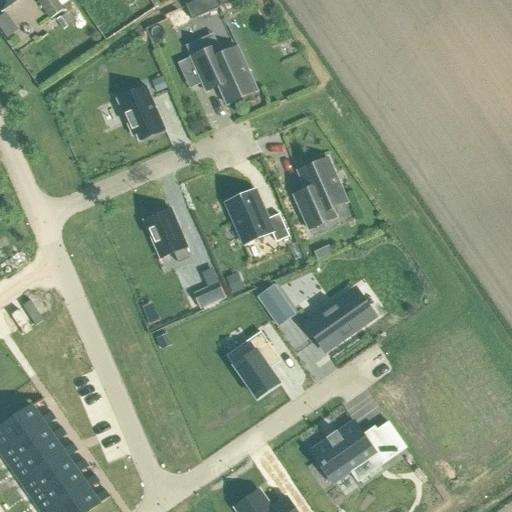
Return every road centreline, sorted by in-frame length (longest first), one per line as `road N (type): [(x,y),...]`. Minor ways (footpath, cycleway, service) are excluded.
road 1 (residential): [(61,258),(163,498)]
road 2 (residential): [(163,498),(377,355)]
road 3 (residential): [(44,218),(232,138)]
